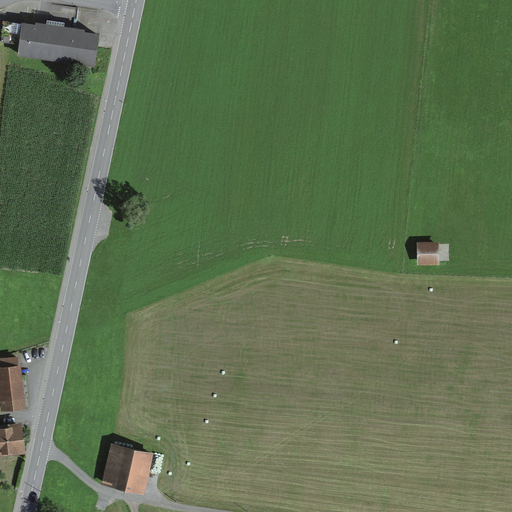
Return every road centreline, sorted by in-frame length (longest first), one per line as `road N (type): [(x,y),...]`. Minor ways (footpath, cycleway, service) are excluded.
road 1 (primary): [(25,511),(134,10)]
road 2 (track): [(38,453),(128,505),(174,511)]
